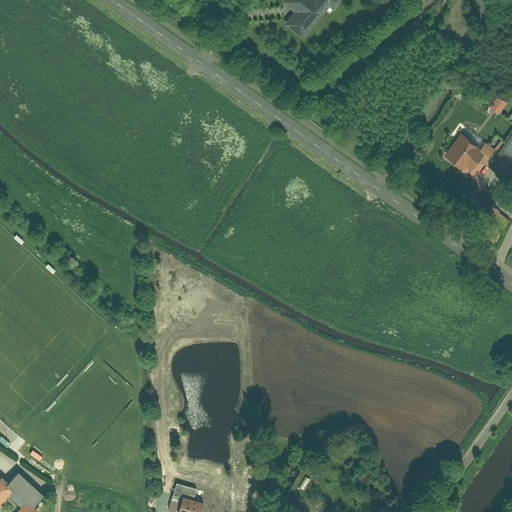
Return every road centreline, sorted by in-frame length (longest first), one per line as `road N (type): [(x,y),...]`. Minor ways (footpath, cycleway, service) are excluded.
road 1 (tertiary): [(115,0),(511,282)]
road 2 (residential): [(431,511),(511,392)]
